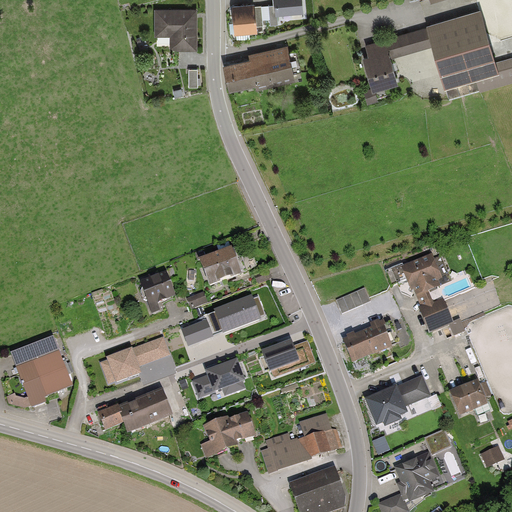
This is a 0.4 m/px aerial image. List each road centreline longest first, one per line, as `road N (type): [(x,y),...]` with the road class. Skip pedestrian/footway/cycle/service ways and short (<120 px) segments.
road 1 (residential): [(314,320),(224,121),(213,0)]
road 2 (tertiary): [(0,424),(147,467),(236,511)]
road 3 (residential): [(357,511),(355,429),(314,320)]
